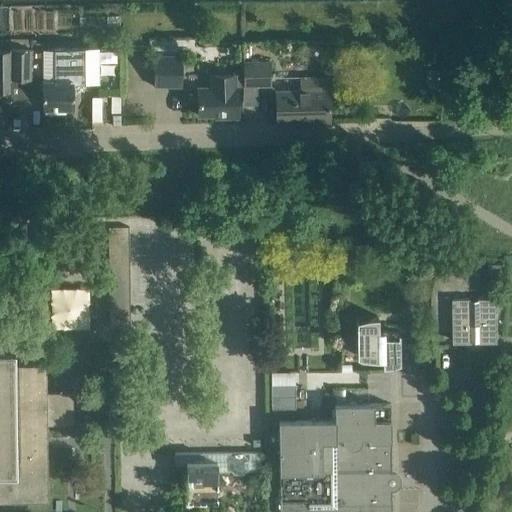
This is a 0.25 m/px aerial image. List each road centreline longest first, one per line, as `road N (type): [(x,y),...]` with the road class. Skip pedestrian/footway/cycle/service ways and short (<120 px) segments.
road 1 (residential): [(511,128),(0,143)]
road 2 (unknown): [(143,327),(166,254),(188,238),(208,235),(233,265),(217,406),(194,427),(138,439)]
road 3 (residential): [(431,511),(431,389),(482,389),(484,427)]
